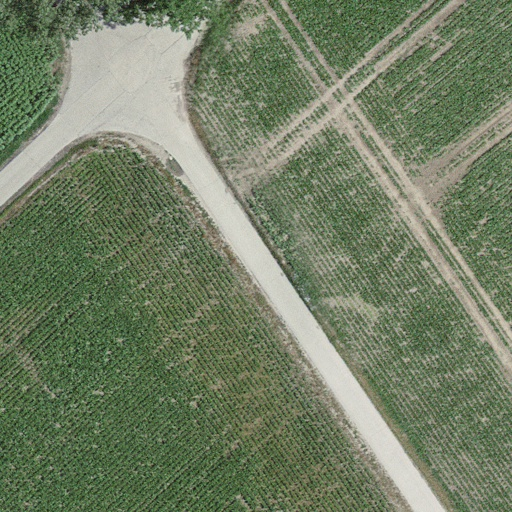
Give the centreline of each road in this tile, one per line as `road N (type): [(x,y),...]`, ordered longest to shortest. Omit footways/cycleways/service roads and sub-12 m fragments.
road 1 (track): [(110,44),(427,511)]
road 2 (track): [(0,148),(110,44)]
